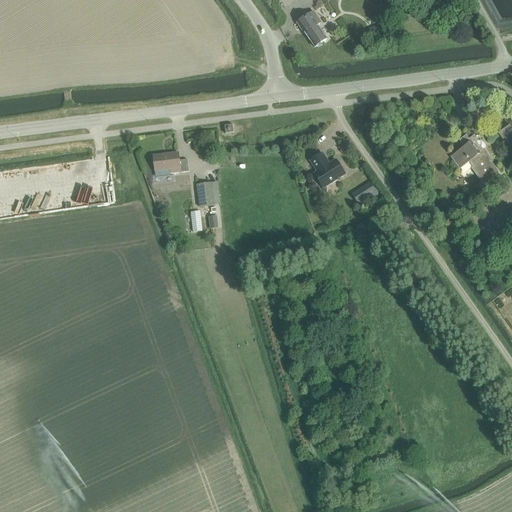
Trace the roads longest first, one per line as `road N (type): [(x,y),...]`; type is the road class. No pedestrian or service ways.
road 1 (tertiary): [(0,132),(276,98)]
road 2 (tertiary): [(276,98),(511,65)]
